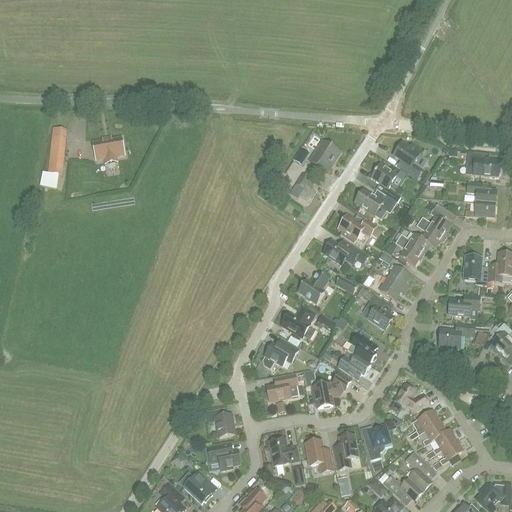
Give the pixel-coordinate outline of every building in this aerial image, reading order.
[(61,176),(66,131),(53,130),(53,138),(52,138),(49,174),(61,176)] [(103,142),(93,144),(95,150),(96,155),(95,156),(97,162),(105,160),(106,165),(106,166),(116,164),(117,164),(117,163),(116,158),(124,157),(123,151),(122,151),(121,145),(122,145),(121,139),(111,141),(111,139),(103,141),(103,142)] [(328,175),(341,154),(323,142),(310,163),(328,175)] [(418,181),(424,172),(415,166),(423,153),(414,147),(411,151),(403,146),(396,158),(410,167),(406,173),(418,181)] [(297,155),(305,160),(309,154),(301,149),(297,155)] [(500,164),(490,163),(480,162),(480,155),(469,154),(468,167),(476,168),(475,177),(498,179),(500,164)] [(298,177),(303,165),(295,163),(290,175),(298,177)] [(389,191),(398,178),(381,167),(372,180),(389,191)] [(424,172),(419,180),(418,182),(424,186),(430,176),(424,172)] [(308,205),(320,186),(303,175),(290,196),(298,201),(299,199),(308,205)] [(477,205),(495,207),(497,193),(480,192),(481,185),(468,184),(467,195),(478,196),(477,205)] [(392,215),(398,205),(387,198),(383,204),(364,192),(356,205),(375,217),(381,208),(392,215)] [(391,192),(387,198),(398,205),(402,199),(391,192)] [(434,210),(446,218),(449,213),(438,205),(434,210)] [(494,220),(495,207),(477,205),(477,214),(466,213),(466,219),(476,220),(476,218),(494,220)] [(420,225),(444,240),(451,228),(442,223),(446,218),(434,210),(431,215),(436,219),(432,225),(423,220),(420,225)] [(348,218),(340,231),(343,233),(340,237),(354,246),(357,241),(357,242),(363,233),(371,238),(371,237),(376,230),(377,228),(367,222),(364,228),(348,218)] [(420,225),(418,229),(426,234),(422,240),(415,236),(437,250),(444,240),(420,225)] [(399,241),(423,256),(429,246),(436,251),(437,250),(415,236),(411,242),(402,237),(399,241)] [(423,256),(399,241),(396,246),(405,252),(401,258),(415,268),(423,256)] [(369,259),(345,243),(342,248),(333,242),(329,248),(328,247),(326,248),(324,252),(324,254),(324,255),(324,256),(342,268),(346,262),(353,266),(357,261),(364,266),(369,259)] [(390,267),(393,262),(383,255),(377,265),(380,267),(383,263),(390,267)] [(511,279),(511,257),(499,256),(498,269),(491,268),(489,284),(494,285),(502,285),(503,278),(511,279)] [(487,288),(489,275),(482,274),(483,261),(466,259),(464,282),(476,283),(476,287),(487,288)] [(389,281),(407,293),(410,289),(406,287),(412,278),(396,268),(389,281)] [(306,282),(298,294),(305,299),(306,301),(309,304),(312,303),(317,307),(325,295),(321,293),(328,282),(317,275),(312,283),(313,284),(312,286),(306,282)] [(357,289),(340,279),(336,286),(353,296),(357,289)] [(375,281),(370,289),(379,295),(384,287),(375,281)] [(407,293),(389,281),(381,293),(396,303),(402,294),(405,296),(407,293)] [(362,290),(357,298),(360,301),(362,297),(371,303),(374,297),(362,290)] [(481,297),(489,298),(490,291),(482,290),(481,297)] [(386,332),(394,319),(383,312),(387,305),(374,297),(371,303),(367,309),(374,314),(369,321),(386,332)] [(480,314),(481,299),(465,297),(465,304),(450,303),(449,318),(471,320),(471,313),(480,314)] [(291,316),(283,328),(303,340),(304,339),(310,342),(316,332),(310,329),(311,327),(310,327),(316,316),(303,309),(297,319),(291,316)] [(322,316),(317,324),(322,326),(322,325),(328,329),(328,330),(332,332),(336,325),(322,316)] [(501,358),(511,345),(511,341),(508,337),(511,332),(504,325),(495,334),(500,339),(491,348),(501,358)] [(474,333),(475,330),(475,329),(457,327),(456,334),(441,333),(440,350),(460,351),(461,337),(474,338),(474,333)] [(348,353),(355,357),(356,357),(371,368),(372,368),(370,367),(373,363),(375,362),(377,360),(376,358),(377,357),(375,355),(378,350),(370,344),(359,337),(352,346),(353,347),(348,353)] [(291,344),(301,349),(304,343),(294,338),(291,344)] [(267,351),(268,355),(265,359),(267,360),(266,362),(264,363),(265,368),(271,371),(275,364),(283,369),(287,362),(292,365),(299,353),(281,342),(277,349),(273,346),(270,350),(267,351)] [(511,345),(501,358),(511,367),(511,365),(511,345)] [(330,363),(333,359),(327,355),(324,359),(330,363)] [(356,357),(355,357),(357,358),(353,364),(345,359),(339,369),(359,382),(362,377),(364,378),(365,377),(367,377),(369,374),(368,372),(371,368),(356,357)] [(312,373),(303,374),(306,389),(311,388),(310,383),(314,383),(312,373)] [(333,385),(313,389),(316,404),(317,404),(318,411),(323,410),(325,411),(330,410),(331,408),(333,408),(332,401),(331,395),(337,393),(340,389),(345,392),(345,393),(352,383),(340,375),(333,385)] [(289,390),(298,388),(296,377),(275,381),(277,387),(267,389),(270,404),(291,400),(289,390)] [(417,395),(405,387),(394,403),(406,411),(407,409),(416,415),(429,406),(424,398),(423,398),(423,399),(416,404),(412,401),(417,395)] [(279,415),(288,414),(288,405),(278,406),(279,415)] [(219,411),(207,413),(209,425),(217,424),(220,440),(235,437),(233,425),(235,423),(234,418),(232,418),(232,416),(228,417),(220,418),(219,411)] [(420,431),(416,434),(419,438),(425,434),(424,432),(440,422),(434,412),(418,422),(423,430),(421,432),(420,431)] [(393,418),(389,424),(396,430),(404,426),(393,418)] [(427,442),(423,444),(426,449),(433,444),(432,443),(435,442),(434,441),(447,433),(440,422),(424,432),(425,434),(430,441),(427,442)] [(386,427),(372,431),(374,438),(364,441),(371,463),(382,460),(380,455),(383,453),(384,452),(385,450),(385,449),(385,447),(391,445),(386,427)] [(437,450),(433,453),(436,458),(442,454),(440,451),(456,441),(450,431),(447,433),(434,441),(435,442),(440,449),(437,451),(437,450)] [(334,446),(336,460),(339,472),(351,470),(349,461),(358,459),(354,437),(340,440),(341,445),(334,446)] [(275,443),(271,444),(275,468),(290,465),(300,463),(297,450),(289,451),(287,450),(285,441),(283,441),(281,440),(276,441),(275,443)] [(443,461),(440,463),(443,468),(449,464),(449,463),(458,456),(464,453),(456,441),(440,451),(442,454),(446,460),(444,461),(443,461)] [(330,452),(324,453),(322,443),(306,446),(310,468),(320,466),(321,475),(334,473),(330,452)] [(233,454),(232,450),(231,445),(208,449),(211,464),(219,462),(221,472),(233,470),(233,469),(241,467),(238,453),(233,454)] [(181,455),(174,464),(185,472),(192,463),(181,455)] [(409,480),(423,494),(433,485),(425,477),(431,471),(414,455),(406,463),(411,468),(410,469),(415,474),(409,480)] [(305,488),(300,467),(292,469),(294,480),(295,490),(305,488)] [(184,489),(202,506),(205,504),(213,497),(203,487),(207,482),(199,474),(184,489)] [(383,486),(389,492),(400,502),(406,496),(414,504),(423,494),(409,480),(403,487),(398,482),(396,483),(391,478),(383,486)] [(386,492),(379,485),(375,481),(369,487),(374,491),(380,497),(381,498),(381,497),(386,492)] [(482,497),(476,504),(483,510),(485,511),(494,511),(495,511),(492,508),(498,502),(502,503),(502,506),(508,507),(510,494),(510,486),(504,485),(504,487),(495,486),(491,490),(490,489),(489,487),(484,492),(485,494),(482,497)] [(166,501),(158,510),(160,511),(185,511),(179,506),(185,501),(169,486),(160,495),(166,501)] [(263,511),(259,507),(262,504),(260,503),(265,498),(257,491),(247,501),(246,500),(239,506),(245,511),(244,511),(263,511)] [(302,494),(294,502),(298,507),(307,498),(302,494)] [(384,504),(376,511),(400,511),(403,510),(393,500),(387,507),(384,504)] [(314,511),(335,511),(337,511),(329,504),(327,506),(323,503),(314,511)] [(357,511),(358,511),(350,503),(345,507),(349,511),(347,511),(357,511)]
